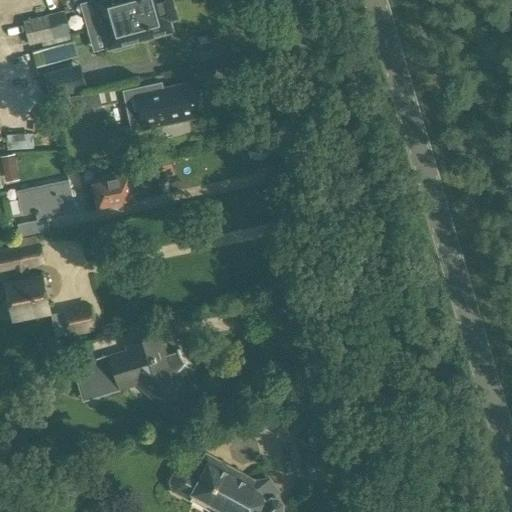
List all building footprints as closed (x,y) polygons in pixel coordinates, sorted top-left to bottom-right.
[(88,0),(96,24),(167,4),(165,0),(88,0)] [(167,4),(96,24),(103,50),(106,48),(107,52),(127,47),(126,43),(166,32),(163,21),(171,19),(167,4)] [(59,13),(48,16),(25,22),(30,45),(64,36),(59,13)] [(64,93),(86,87),(79,63),(58,69),(64,93)] [(191,82),(137,93),(144,128),(198,117),(191,82)] [(64,113),(128,99),(125,86),(61,100),(64,113)] [(31,132),(5,134),(6,149),(32,148),(31,132)] [(20,179),(15,153),(1,155),(5,182),(20,179)] [(102,208),(136,201),(130,173),(96,181),(102,208)] [(50,233),(48,221),(47,219),(76,212),(70,181),(20,192),(25,215),(37,213),(38,221),(30,222),(33,237),(38,235),(50,233)] [(33,237),(30,222),(19,225),(22,239),(33,237)] [(0,270),(15,268),(26,265),(43,262),(40,247),(0,255),(0,270)] [(43,276),(29,279),(26,265),(15,268),(18,282),(6,284),(14,318),(51,310),(43,276)] [(90,305),(66,311),(71,334),(95,328),(90,305)] [(142,348),(108,357),(111,366),(77,374),(83,396),(146,380),(171,403),(188,386),(167,366),(159,336),(140,341),(142,348)] [(177,468),(171,480),(173,490),(214,511),(280,511),(283,510),(284,503),(279,497),(272,496),(261,484),(206,453),(202,461),(177,468)]
